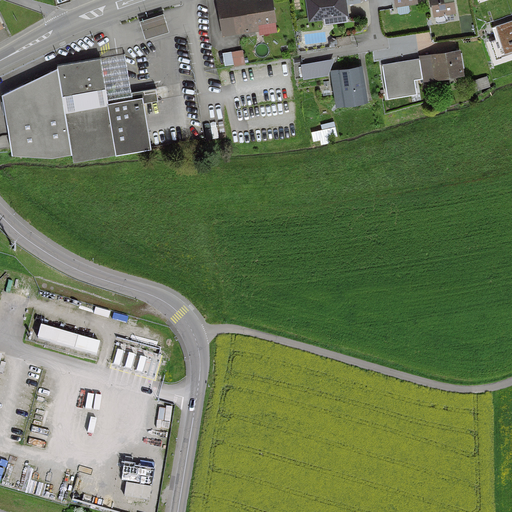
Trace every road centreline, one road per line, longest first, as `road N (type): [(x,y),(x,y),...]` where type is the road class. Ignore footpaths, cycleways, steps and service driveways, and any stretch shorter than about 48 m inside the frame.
road 1 (residential): [(511,381),(446,387),(248,332),(189,331)]
road 2 (residential): [(0,219),(61,264),(163,300),(189,331)]
road 3 (unknown): [(193,397),(0,344)]
road 4 (residential): [(189,331),(196,375),(173,511)]
